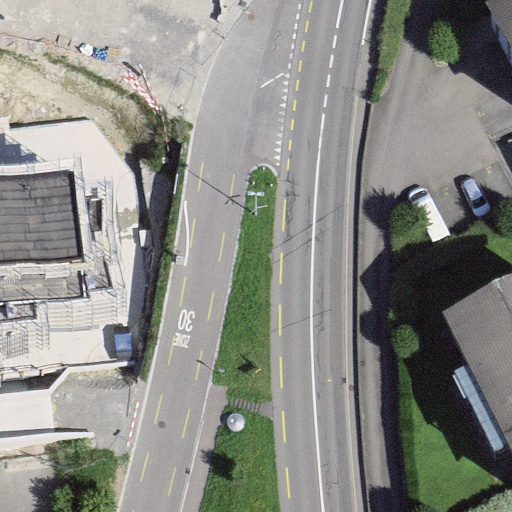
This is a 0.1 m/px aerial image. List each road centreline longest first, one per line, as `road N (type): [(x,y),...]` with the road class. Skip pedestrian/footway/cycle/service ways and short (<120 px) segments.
road 1 (residential): [(331,76),(291,72),(257,89),(227,124),(181,392),(151,511)]
road 2 (primary): [(331,76),(312,300),(324,511)]
